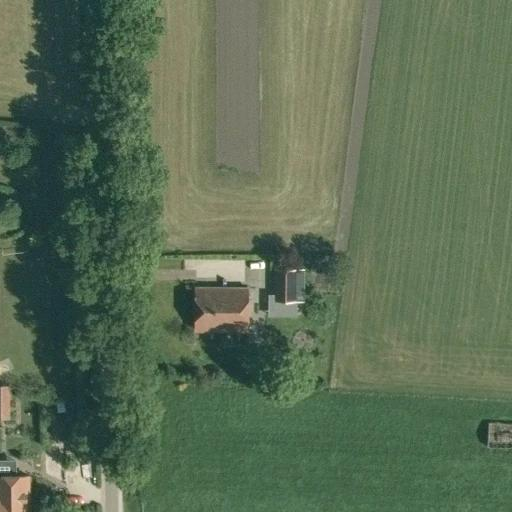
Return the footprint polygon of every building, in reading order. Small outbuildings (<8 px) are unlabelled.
[(296,301),(303,301),(303,269),(296,269),(275,269),(274,301),(296,301)] [(195,330),(247,330),(248,287),(196,287),(195,330)] [(10,386),(0,386),(0,401),(10,401),(10,386)] [(494,444),(511,444),(511,420),(494,421),(494,444)] [(0,511),(27,511),(26,476),(0,476),(0,511)]
